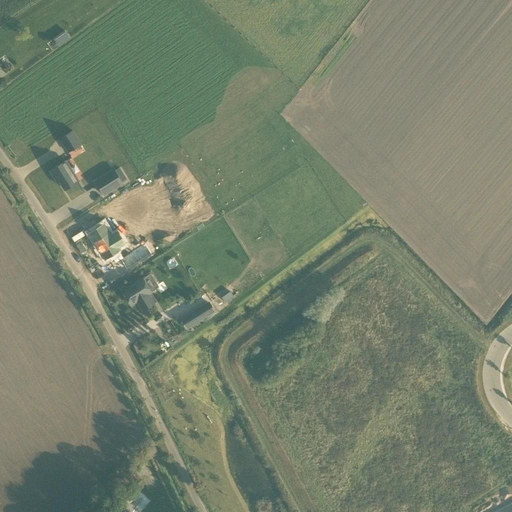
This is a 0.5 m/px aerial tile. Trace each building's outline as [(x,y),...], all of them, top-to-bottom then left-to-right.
[(64,31),(52,37),(55,45),(68,39),(64,31)] [(81,144),(73,131),(60,139),(68,152),(81,144)] [(78,182),(65,161),(50,171),(57,182),(60,181),(65,190),(78,182)] [(114,170),(95,182),(103,195),(122,183),(114,170)] [(104,227),(90,235),(98,249),(96,249),(99,255),(101,254),(105,261),(110,258),(115,266),(120,263),(126,272),(151,258),(145,248),(123,260),(119,253),(104,227)] [(138,301),(140,304),(139,305),(143,311),(154,304),(148,294),(151,292),(142,278),(122,291),(131,305),(138,301)] [(193,311),(187,315),(193,325),(215,311),(210,303),(195,313),(193,311)]
